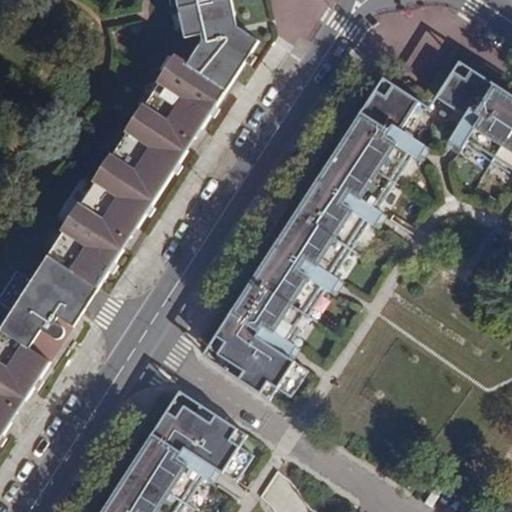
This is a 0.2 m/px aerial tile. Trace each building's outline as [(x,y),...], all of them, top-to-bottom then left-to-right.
[(172,0),(182,48),(0,329),(0,446),(133,239),(259,42),(234,27),(229,0),(172,0)] [(440,73),(459,42),(440,31),(421,62),(440,73)] [(511,97),(461,65),(438,100),(462,116),(447,138),(461,147),(511,179),(511,97)] [(422,102),(387,80),(274,253),(211,348),(234,363),(229,371),(275,400),(282,388),(297,398),(314,370),(293,355),(286,351),(293,340),(329,285),(337,274),(373,219),(380,207),(416,154),(425,140),(406,128),(422,102)] [(461,147),(447,138),(444,143),(457,151),(461,147)] [(430,143),(425,140),(416,154),(421,157),(430,143)] [(386,211),(380,207),(373,219),(379,222),(386,211)] [(343,277),(337,274),(329,285),(336,288),(343,277)] [(300,344),(293,340),(286,351),(293,355),(300,344)] [(203,414),(178,399),(123,484),(105,511),(183,511),(206,477),(214,464),(221,468),(242,482),(259,457),(245,446),(252,434),(207,405),(203,414)] [(213,482),(221,468),(214,464),(206,477),(213,482)]
